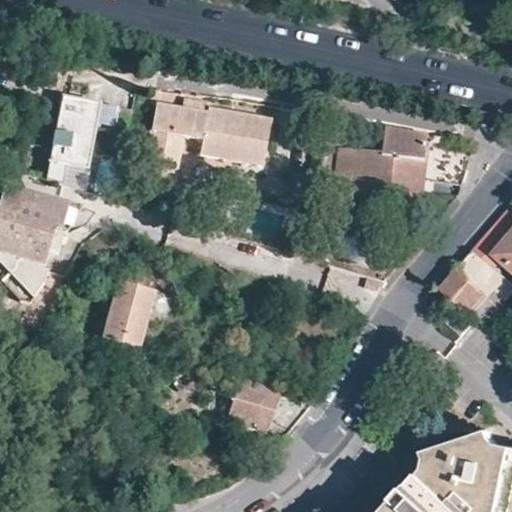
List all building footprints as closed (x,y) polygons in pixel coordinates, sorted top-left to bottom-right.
[(90,168),(97,130),(115,133),(120,108),(71,99),(63,140),(56,139),(50,173),(66,177),(68,164),(90,168)] [(262,165),(271,121),(209,109),(207,113),(157,104),(143,177),(174,183),(183,137),(202,140),(200,154),(262,165)] [(424,162),(428,135),(386,128),(382,156),(343,151),(342,151),(341,151),(337,188),(420,198),(424,162)] [(433,184),(461,187),(469,159),(435,155),(431,182),(431,183),(432,183),(432,184),(433,184)] [(59,231),(67,203),(4,183),(0,195),(0,280),(21,303),(31,306),(42,283),(45,271),(41,270),(46,251),(56,254),(62,232),(59,231)] [(204,208),(180,201),(175,218),(199,225),(204,208)] [(67,203),(59,231),(62,232),(65,233),(81,206),(67,203)] [(511,215),(508,213),(474,250),(494,267),(495,267),(503,258),(511,265),(511,215)] [(440,290),(485,326),(508,299),(484,278),(494,267),(474,250),(440,290)] [(137,346),(152,293),(151,293),(151,292),(150,291),(150,290),(154,277),(125,269),(121,282),(119,282),(113,299),(105,296),(100,313),(109,316),(103,335),(137,346)] [(473,321),(457,308),(447,321),(463,334),(473,321)] [(266,434),(280,395),(240,382),(235,398),(227,420),(266,434)] [(215,416),(227,420),(235,398),(222,393),(215,416)] [(314,408),(284,399),(271,435),(287,440),(290,437),(314,408)] [(511,511),(511,454),(497,452),(488,444),(484,436),(427,455),(430,466),(428,475),(394,511),(511,511)]
